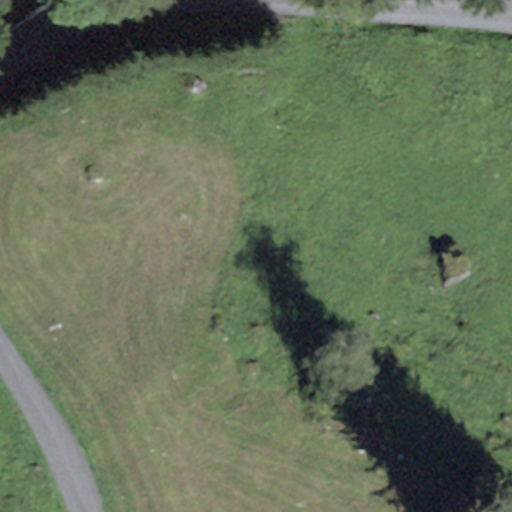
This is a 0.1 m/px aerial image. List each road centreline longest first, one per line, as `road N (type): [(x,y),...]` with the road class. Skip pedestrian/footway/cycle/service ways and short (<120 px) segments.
road 1 (unclassified): [(0,351),(65,456),(84,511)]
road 2 (unclassified): [(152,0),(103,12),(0,66)]
